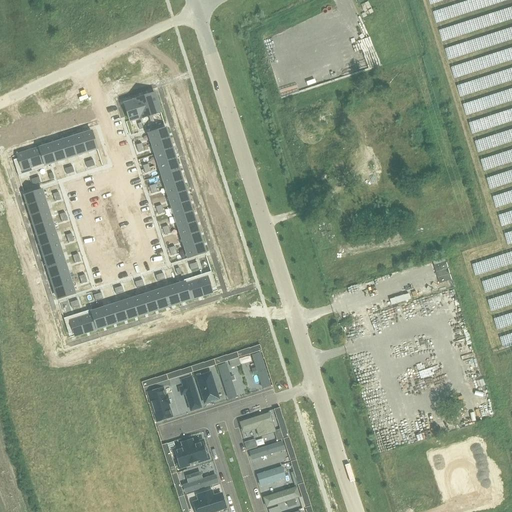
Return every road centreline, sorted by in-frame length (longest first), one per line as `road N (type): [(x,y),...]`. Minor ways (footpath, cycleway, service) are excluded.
road 1 (unclassified): [(197,10),(315,384)]
road 2 (residential): [(123,181),(147,254),(106,267),(83,192)]
road 3 (unclassified): [(315,384),(356,511)]
road 4 (residential): [(84,63),(197,10)]
road 5 (residential): [(84,63),(123,181)]
